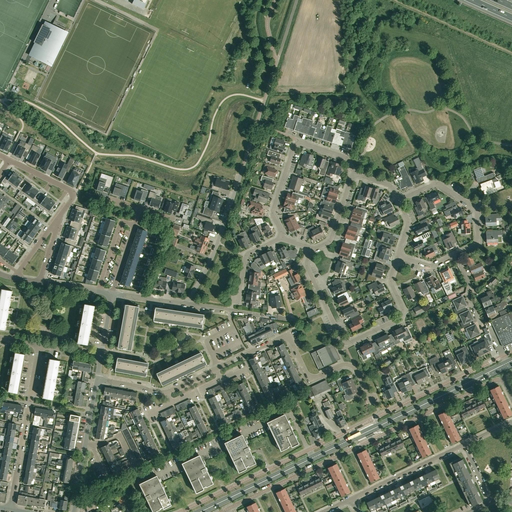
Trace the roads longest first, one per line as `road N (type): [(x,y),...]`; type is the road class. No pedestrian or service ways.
road 1 (unclassified): [(188,304),(217,243),(295,0)]
road 2 (residential): [(221,511),(501,378)]
road 3 (residential): [(397,255),(389,279),(400,318),(347,343),(307,267),(312,250)]
road 4 (residential): [(511,351),(308,449)]
road 5 (primary): [(312,457),(511,360)]
road 6 (residential): [(371,401),(354,367),(311,377),(285,337),(214,369)]
road 7 (residential): [(281,239),(272,215),(297,143),(343,156),(354,174)]
road 8 (residential): [(38,345),(10,510)]
road 9 (residential): [(308,449),(182,511)]
road 10 (primary): [(199,511),(312,457)]
road 11 (residential): [(351,499),(463,444)]
